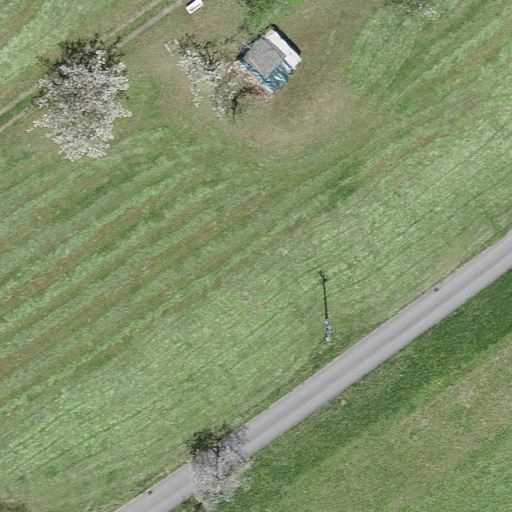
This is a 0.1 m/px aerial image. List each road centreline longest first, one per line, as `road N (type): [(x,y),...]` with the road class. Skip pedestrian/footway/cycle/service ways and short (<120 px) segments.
road 1 (unclassified): [(140,511),(511,247)]
road 2 (track): [(0,125),(169,0)]
